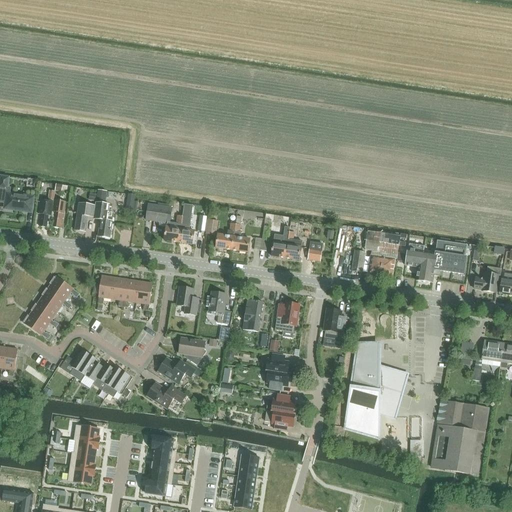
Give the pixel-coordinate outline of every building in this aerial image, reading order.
[(0,180),(0,187),(2,188),(0,197),(0,201),(6,202),(5,208),(14,210),(15,209),(32,211),(34,197),(10,193),(10,188),(8,188),(10,177),(1,176),(0,180)] [(40,200),(38,214),(41,214),(39,227),(49,228),(51,215),(50,215),(51,206),(53,207),(55,192),(49,191),(48,202),(40,200)] [(53,207),(52,212),(56,212),(53,227),(62,229),(65,214),(64,214),(66,202),(55,200),(54,207),(53,207)] [(96,203),(94,219),(100,220),(98,237),(110,238),(114,214),(108,213),(110,205),(105,204),(96,203)] [(77,213),(75,230),(86,232),(88,216),(93,217),(94,206),(79,204),(78,213),(77,213)] [(148,204),(146,220),(167,223),(166,227),(164,241),(178,243),(180,229),(182,216),(177,216),(176,223),(170,222),(172,208),(148,204)] [(180,229),(178,243),(192,245),(194,231),(189,231),(191,218),(193,206),(184,205),(182,216),(180,229)] [(200,216),(198,230),(204,231),(206,217),(200,216)] [(207,233),(217,235),(219,221),(209,220),(207,233)] [(218,235),(216,248),(232,251),(236,224),(231,224),(229,231),(228,231),(227,236),(218,235)] [(236,224),(232,251),(248,253),(250,239),(241,238),(241,233),(240,233),(241,225),(236,224)] [(273,242),(271,256),(285,258),(289,232),(290,228),(285,227),(284,236),(275,235),(273,242)] [(289,232),(285,258),(299,260),(302,242),(293,240),(294,233),(289,232)] [(368,232),(365,250),(372,251),(371,255),(368,274),(375,275),(374,280),(383,281),(384,276),(392,277),(393,269),(394,259),(397,259),(397,255),(400,237),(368,232)] [(407,249),(405,266),(418,268),(416,281),(433,283),(434,270),(463,275),(466,258),(465,258),(467,245),(437,241),(435,253),(424,252),(424,246),(409,244),(408,249),(407,249)] [(310,243),(308,259),(320,261),(323,244),(310,243)] [(355,252),(352,271),(362,273),(365,253),(355,252)] [(476,278),(474,289),(482,290),(482,291),(495,293),(498,276),(500,276),(501,270),(490,268),(489,274),(486,274),(485,274),(484,279),(476,278)] [(501,280),(499,294),(511,295),(511,275),(505,274),(503,281),(501,280)] [(48,289),(65,301),(71,293),(73,295),(72,295),(77,298),(80,294),(73,290),(54,277),(49,284),(50,284),(51,285),(48,289)] [(102,277),(98,304),(103,304),(103,300),(103,298),(112,299),(114,280),(109,279),(110,278),(102,277)] [(114,280),(112,299),(120,301),(120,302),(119,302),(118,307),(123,307),(127,280),(119,279),(119,281),(114,280)] [(127,280),(123,307),(128,308),(129,304),(128,304),(128,302),(136,303),(139,284),(134,283),(134,281),(127,280)] [(139,284),(136,303),(145,304),(145,306),(144,306),(143,310),(148,311),(152,284),(144,283),(144,284),(139,284)] [(186,306),(185,313),(197,315),(199,299),(193,298),(194,289),(181,287),(178,305),(186,306)] [(40,301),(57,313),(63,304),(65,306),(64,307),(69,310),(72,306),(65,301),(48,289),(48,290),(46,289),(47,289),(46,288),(41,295),(42,296),(42,295),(43,296),(40,301)] [(213,292),(209,321),(219,322),(218,322),(230,324),(232,312),(225,311),(228,294),(213,292)] [(248,300),(243,330),(258,333),(262,303),(248,300)] [(32,313),(49,324),(56,329),(59,325),(54,321),(54,322),(52,321),(57,313),(40,301),(37,305),(36,305),(36,304),(35,304),(31,311),(33,312),(32,313)] [(285,305),(279,304),(275,330),(293,333),(294,326),(296,326),(299,305),(290,304),(290,305),(285,304),(285,305)] [(324,338),(343,341),(346,318),(340,317),(341,313),(336,312),(336,311),(327,310),(324,331),(325,331),(324,338)] [(48,340),(51,336),(46,333),(46,334),(44,332),(49,324),(32,313),(29,317),(28,316),(28,315),(23,322),(24,323),(24,324),(41,336),(41,335),(48,340)] [(230,329),(221,328),(219,340),(228,342),(230,329)] [(181,338),(179,354),(184,355),(184,357),(197,366),(207,352),(204,350),(205,342),(181,338)] [(483,359),(501,361),(504,343),(486,340),(483,359)] [(278,352),(279,344),(270,343),(269,351),(278,352)] [(500,367),(507,368),(508,362),(511,363),(511,344),(504,343),(501,361),(500,367)] [(347,428),(379,437),(379,412),(383,412),(383,413),(395,417),(407,374),(380,367),(380,344),(359,344),(347,428)] [(5,349),(2,369),(10,370),(10,372),(9,372),(8,376),(13,377),(16,357),(17,350),(9,348),(9,350),(5,349)] [(68,357),(64,362),(70,366),(69,366),(74,369),(70,375),(76,378),(90,356),(80,349),(73,360),(68,357)] [(268,360),(266,371),(268,371),(287,375),(289,363),(284,362),(285,356),(273,354),(272,360),(268,360)] [(90,356),(76,378),(81,382),(85,376),(90,379),(95,382),(97,378),(104,368),(99,365),(100,362),(90,356)] [(159,371),(179,384),(186,374),(192,378),(197,369),(182,360),(179,365),(168,358),(159,371)] [(104,368),(97,378),(102,382),(106,385),(102,391),(107,394),(108,394),(123,372),(113,365),(111,368),(106,364),(104,368)] [(474,368),(472,380),(480,381),(482,369),(481,369),(475,369),(474,368)] [(268,371),(267,383),(270,383),(269,389),(281,391),(282,385),(288,386),(289,375),(287,375),(268,371)] [(123,372),(108,394),(114,398),(117,392),(122,395),(127,398),(130,393),(125,389),(133,378),(123,372)] [(187,396),(173,386),(170,391),(157,383),(154,388),(151,389),(151,391),(148,396),(168,410),(174,400),(182,404),(187,396)] [(220,385),(219,392),(223,393),(224,389),(232,390),(233,387),(220,385)] [(269,400),(267,410),(293,415),(294,403),(289,403),(290,397),(278,395),(277,401),(273,400),(273,401),(269,400)] [(436,427),(437,427),(431,467),(445,469),(444,470),(448,470),(448,471),(478,476),(489,408),(440,400),(436,427)] [(267,410),(265,421),(272,423),(276,424),(275,430),(287,432),(288,426),(293,427),(295,415),(293,415),(267,410)] [(212,420),(214,413),(207,411),(205,418),(212,420)] [(76,426),(74,441),(76,441),(99,444),(100,438),(98,438),(100,430),(76,426)] [(154,437),(152,450),(154,450),(154,449),(172,452),(174,440),(154,437)] [(74,454),(96,457),(97,450),(98,450),(99,444),(76,441),(74,454)] [(154,450),(152,460),(175,463),(176,452),(172,452),(154,449),(154,450)] [(72,453),(70,467),(95,471),(96,465),(94,465),(96,457),(74,454),(72,453)] [(242,456),(240,466),(258,469),(259,458),(242,456)] [(152,460),(150,471),(173,474),(174,469),(175,463),(152,460)] [(240,466),(238,476),(256,479),(258,469),(240,466)] [(70,467),(68,481),(91,485),(93,477),(94,477),(95,471),(70,467)] [(149,481),(149,482),(167,484),(167,485),(171,485),(173,474),(150,471),(149,481)] [(238,476),(237,487),(255,489),(256,479),(238,476)] [(147,481),(145,494),(165,497),(167,485),(167,484),(149,482),(149,481),(147,481)] [(237,487),(235,497),(253,499),(255,489),(237,487)] [(4,489),(2,501),(20,503),(18,511),(30,511),(34,493),(4,489)] [(235,497),(234,507),(252,510),(253,499),(235,497)]
